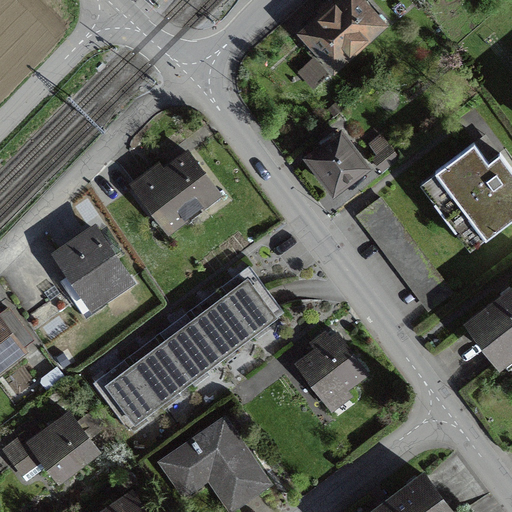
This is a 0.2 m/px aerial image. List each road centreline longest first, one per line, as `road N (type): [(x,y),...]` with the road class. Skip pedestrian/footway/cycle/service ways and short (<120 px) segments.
road 1 (residential): [(442,407),(194,74)]
road 2 (residential): [(194,74),(125,128),(0,259)]
road 3 (residential): [(309,511),(442,407)]
road 4 (residential): [(112,9),(0,125)]
